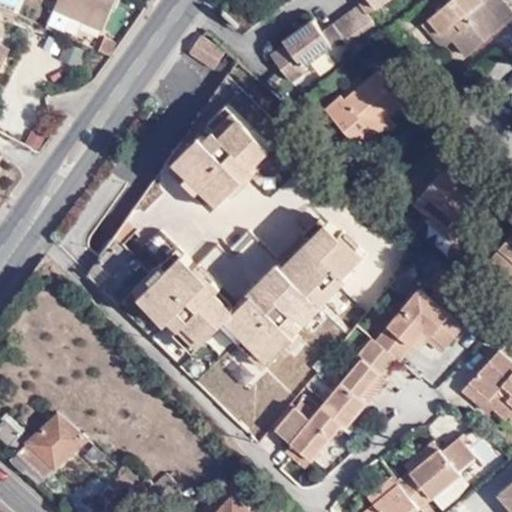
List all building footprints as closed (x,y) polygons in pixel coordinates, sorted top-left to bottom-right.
[(56,0),(47,24),(64,31),(71,14),(102,27),(113,0),(56,0)] [(370,0),(372,1),(378,10),(392,0),(370,0)] [(481,0),(456,0),(445,9),(481,47),(511,21),(511,11),(502,0),(486,0),(483,2),(481,0)] [(372,1),(362,7),(369,17),(378,10),(372,1)] [(362,7),(349,17),(369,45),(381,35),(369,17),(362,7)] [(481,47),(445,9),(429,23),(443,38),(446,34),(453,43),(467,59),(481,47)] [(344,39),(356,56),(369,45),(349,17),(325,33),(317,21),(287,42),(290,45),(273,57),(292,84),(309,73),(306,68),(336,48),(334,46),(344,39)] [(443,38),(429,23),(422,29),(443,52),(453,43),(446,34),(443,38)] [(0,69),(10,49),(0,44),(0,33),(1,32),(0,29),(0,69)] [(188,50),(212,68),(227,49),(202,30),(188,50)] [(105,49),(116,54),(123,40),(112,35),(105,49)] [(76,61),(83,46),(65,39),(59,54),(76,61)] [(371,132),(387,119),(404,106),(413,116),(425,105),(398,72),(386,83),(379,75),(345,101),(342,98),(326,110),(361,154),(377,141),(371,132)] [(190,174),(183,181),(197,195),(204,189),(219,204),(231,191),(243,180),(239,177),(244,172),(252,176),(258,170),(256,166),(274,147),(228,102),(243,87),(230,75),(166,165),(170,168),(176,161),(190,174)] [(394,127),(387,119),(371,132),(377,141),(394,127)] [(436,218),(460,236),(484,207),(469,195),(459,187),(464,180),(473,168),(450,151),(439,164),(443,168),(413,206),(429,218),(433,222),(436,218)] [(170,168),(183,181),(190,174),(176,161),(170,168)] [(243,180),(246,183),(252,176),(244,172),(239,177),(243,180)] [(231,191),(236,193),(246,183),(243,180),(231,191)] [(459,187),(469,195),(475,187),(464,180),(459,187)] [(134,288),(149,274),(162,261),(168,267),(184,250),(143,209),(134,210),(124,223),(145,244),(127,262),(109,244),(97,262),(102,267),(92,277),(117,304),(134,288)] [(454,243),(460,236),(436,218),(433,222),(429,218),(425,221),(454,243)] [(368,254),(360,245),(353,252),(347,246),(350,243),(344,237),(347,233),(344,230),(340,233),(328,221),(312,237),(304,230),(290,244),(297,251),(284,263),(285,265),(266,284),(261,278),(253,288),(259,295),(253,300),(250,297),(243,303),(240,300),(235,306),(220,291),(224,285),(216,277),(210,282),(204,277),(206,273),(201,267),(202,264),(199,261),(196,262),(184,250),(168,267),(162,261),(149,274),(155,281),(141,295),(168,322),(174,317),(183,325),(176,332),(195,352),(223,324),(229,317),(245,334),(239,340),(253,354),(260,349),(273,363),(299,336),(297,333),(350,276),(348,275),(368,254)] [(353,252),(360,245),(347,233),(344,237),(350,243),(347,246),(353,252)] [(511,238),(492,263),(511,279),(511,238)] [(297,251),(290,244),(278,257),(280,259),(284,263),(297,251)] [(284,263),(280,259),(261,278),(266,284),(285,265),(284,263)] [(88,274),(92,277),(102,267),(97,262),(88,274)] [(210,282),(216,277),(202,264),(201,267),(206,273),(204,277),(210,282)] [(134,288),(141,295),(155,281),(149,274),(134,288)] [(259,295),(253,288),(240,300),(243,303),(250,297),(253,300),(259,295)] [(397,356),(400,359),(426,328),(447,347),(466,325),(424,288),(376,339),(397,356)] [(223,324),(239,340),(245,334),(229,317),(223,324)] [(357,345),(362,348),(373,336),(368,332),(357,345)] [(298,405),(278,428),(292,441),(313,459),(345,420),(365,397),(362,393),(383,371),(397,356),(376,339),(373,336),(362,348),(358,352),(363,357),(310,416),(298,405)] [(511,357),(501,347),(470,379),(495,403),(493,406),(506,417),(510,414),(511,416),(511,357)] [(267,368),(273,363),(260,349),(253,354),(267,368)] [(365,397),(345,420),(348,423),(388,376),(383,371),(362,393),(365,397)] [(495,403),(470,379),(462,387),(488,411),(493,406),(495,403)] [(30,441),(57,467),(86,436),(59,411),(30,441)] [(7,420),(0,426),(0,430),(21,450),(30,441),(22,433),(7,420)] [(413,511),(420,506),(428,501),(433,497),(462,472),(459,469),(474,455),(457,435),(441,447),(412,471),(410,468),(398,479),(401,482),(375,504),(364,511),(413,511)] [(412,471),(441,447),(435,439),(405,463),(410,468),(412,471)] [(30,441),(21,450),(49,476),(57,467),(30,441)] [(81,451),(96,465),(105,454),(90,441),(81,451)] [(313,459),(292,441),(287,448),(307,466),(313,459)] [(462,472),(433,497),(441,507),(471,483),(469,481),(485,467),(474,455),(459,469),(462,472)] [(124,511),(134,511),(152,494),(140,480),(136,484),(124,473),(98,498),(106,507),(126,485),(131,490),(117,505),(124,511)] [(369,495),(375,504),(401,482),(398,479),(394,474),(369,495)] [(511,505),(511,488),(510,486),(502,493),(511,505)] [(257,511),(237,495),(220,511),(257,511)] [(424,511),(437,511),(428,501),(420,506),(424,511)]
